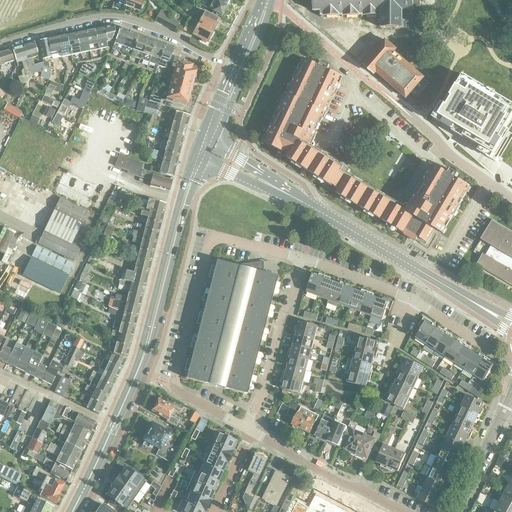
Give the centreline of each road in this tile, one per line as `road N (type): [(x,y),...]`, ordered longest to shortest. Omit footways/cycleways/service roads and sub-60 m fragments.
road 1 (secondary): [(511,326),(203,147)]
road 2 (residential): [(243,428),(172,387),(208,242),(302,259)]
road 3 (primary): [(113,425),(150,333),(203,147)]
road 4 (residential): [(219,62),(171,34),(113,16),(0,44)]
road 5 (residential): [(302,259),(411,299),(501,360)]
road 6 (residential): [(243,428),(302,259)]
road 7 (residential): [(400,511),(249,431)]
road 8 (residential): [(452,511),(511,397)]
road 9 (residential): [(0,371),(113,425)]
